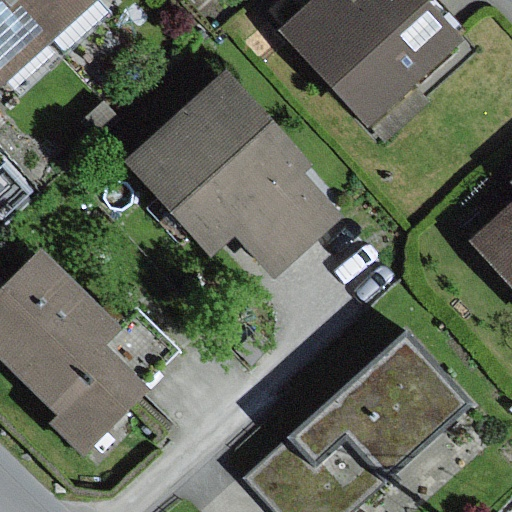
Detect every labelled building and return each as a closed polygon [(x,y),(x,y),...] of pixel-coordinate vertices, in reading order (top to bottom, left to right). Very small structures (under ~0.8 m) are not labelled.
[(6,0),(0,0),(0,88),(48,47),(6,0)] [(6,0),(48,47),(101,0),(6,0)] [(412,0),(311,0),(271,37),(361,136),(458,50),(412,0)] [(218,78),(115,171),(204,267),(230,244),(267,284),(333,223),(297,184),(307,175),(218,78)] [(102,106),(81,125),(96,142),(117,123),(102,106)] [(511,197),(511,205),(463,249),(511,303),(511,184),(506,190),(511,197)] [(36,258),(0,294),(0,368),(53,422),(44,431),(77,465),(143,400),(138,395),(96,354),(114,336),(36,258)] [(135,315),(114,336),(96,354),(138,395),(176,356),(135,315)] [(255,334),(236,354),(250,368),(270,347),(255,334)] [(353,511),(461,414),(396,343),(249,477),(280,511),(353,511)]
